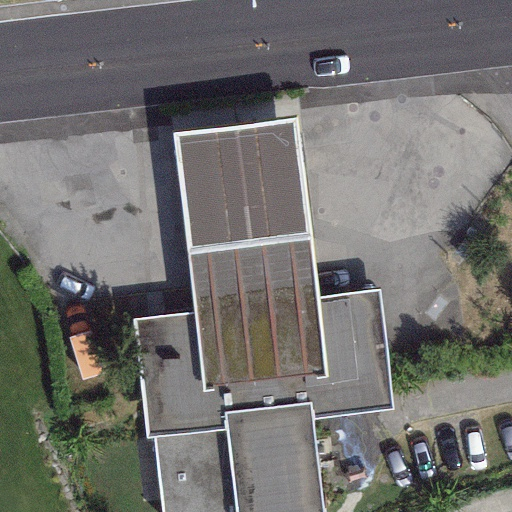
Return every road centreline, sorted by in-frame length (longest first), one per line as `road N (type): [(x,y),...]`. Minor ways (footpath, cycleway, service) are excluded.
road 1 (primary): [(0,85),(458,30)]
road 2 (residential): [(511,144),(458,30)]
